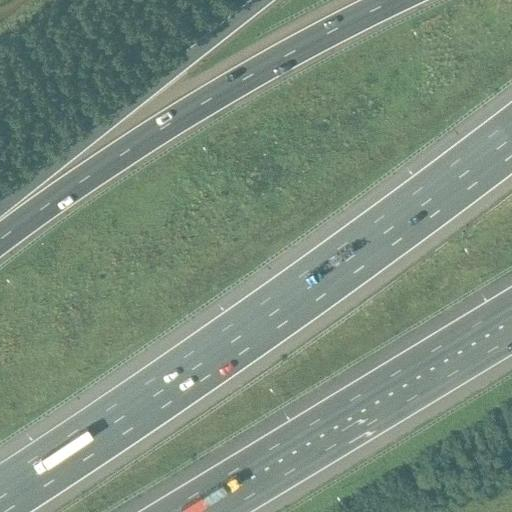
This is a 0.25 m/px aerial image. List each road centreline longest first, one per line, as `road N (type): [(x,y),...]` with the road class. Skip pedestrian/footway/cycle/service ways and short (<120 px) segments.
road 1 (motorway): [(511,134),(178,379),(0,496)]
road 2 (motorway): [(400,0),(253,75),(0,238)]
road 3 (motorway): [(194,511),(511,320)]
road 4 (motorway): [(262,0),(33,180),(0,220)]
